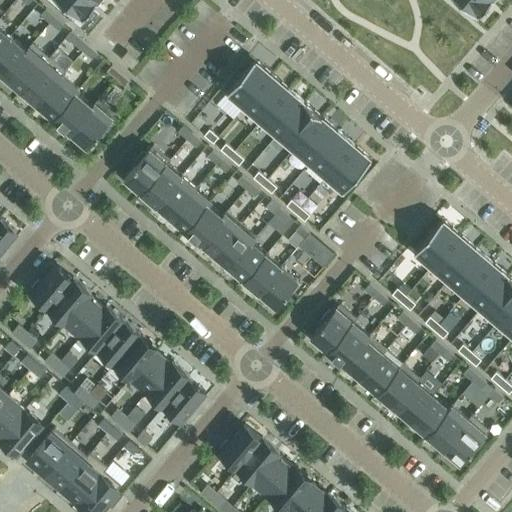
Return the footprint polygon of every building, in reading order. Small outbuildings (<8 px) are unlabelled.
[(96,0),(61,0),(82,18),(97,0),(96,0)] [(459,0),(478,15),(490,0),(459,0)] [(46,8),(41,14),(50,22),(55,16),(46,8)] [(55,16),(50,22),(59,30),(64,24),(55,16)] [(0,47),(11,35),(0,26),(0,47)] [(72,30),(66,36),(83,50),(88,44),(72,30)] [(26,49),(11,35),(0,47),(0,72),(4,76),(33,42),(33,41),(26,49)] [(50,56),(33,42),(4,76),(21,90),(50,56)] [(88,44),(83,50),(92,58),(97,52),(88,44)] [(127,50),(121,58),(132,67),(139,60),(127,50)] [(66,70),(50,56),(21,90),(37,104),(66,70)] [(255,58),(227,91),(244,106),(272,73),(255,58)] [(112,64),(107,70),(116,78),(121,72),(112,64)] [(66,70),(37,104),(54,118),(80,87),(64,74),(67,70),(66,70)] [(121,72),(116,78),(125,86),(130,79),(121,72)] [(272,73),(244,106),(261,120),(289,87),(272,73)] [(80,88),(80,87),(54,118),(70,132),(99,98),(99,97),(92,104),(77,91),(80,88)] [(289,87),(261,120),(277,134),(305,101),(289,87)] [(99,98),(70,132),(87,146),(99,132),(102,134),(103,133),(111,124),(108,121),(116,112),(99,98)] [(305,101),(277,134),(294,148),(322,115),(305,101)] [(322,115),(294,148),(310,162),(338,129),(322,115)] [(178,130),(187,138),(193,132),(183,124),(178,130)] [(210,128),(205,134),(214,142),(219,136),(210,128)] [(338,129),(310,162),(327,176),(355,143),(338,129)] [(202,140),(193,132),(187,138),(197,146),(202,140)] [(226,142),(221,148),(230,156),(235,150),(226,142)] [(355,143),(327,176),(344,190),(372,158),(355,143)] [(142,192),(171,158),(154,144),(146,153),(143,150),(134,161),(137,163),(125,178),(142,192)] [(222,157),(213,149),(207,155),(217,163),(222,157)] [(235,150),(230,156),(239,163),(244,158),(235,150)] [(231,165),(222,157),(217,163),(226,171),(231,165)] [(156,205),(182,174),(168,162),(171,159),(171,158),(142,192),(156,205)] [(259,170),(254,176),(263,184),(268,178),(259,170)] [(197,187),(182,174),(156,205),(171,217),(197,187)] [(237,180),(246,188),(251,182),(242,174),(237,180)] [(268,178),(263,184),(272,192),(277,186),(268,178)] [(260,189),(251,182),(246,188),(255,195),(260,189)] [(197,187),(171,217),(186,229),(212,199),(197,187)] [(292,198),(287,204),(296,212),(301,206),(292,198)] [(222,214),(209,203),(212,199),(186,229),(200,242),(228,210),(227,209),(222,214)] [(266,205),(275,213),(281,206),(271,199),(266,205)] [(275,213),(285,220),(290,214),(281,206),(275,213)] [(301,206),(296,212),(305,220),(310,214),(301,206)] [(228,210),(200,242),(215,254),(242,222),(228,210)] [(0,256),(5,250),(2,248),(17,231),(0,217),(2,215),(1,214),(0,214),(0,256)] [(432,265),(460,232),(442,218),(414,250),(432,265)] [(242,222),(215,254),(230,267),(257,234),(242,222)] [(295,230),(305,237),(310,231),(301,223),(295,230)] [(305,237),(299,244),(310,253),(320,240),(319,239),(310,231),(305,237)] [(448,279),(476,247),(460,232),(432,265),(448,279)] [(257,234),(230,267),(244,279),(267,252),(253,240),(258,235),(257,234)] [(465,293),(492,261),(476,247),(448,279),(465,293)] [(267,252),(244,279),(259,291),(282,265),(267,252)] [(481,307),(509,275),(492,261),(465,293),(481,307)] [(31,287),(34,289),(32,291),(49,306),(75,276),(74,276),(72,277),(56,264),(41,281),(38,278),(31,287)] [(276,306),(288,292),(291,294),(300,283),(297,281),(299,279),(282,265),(259,291),(276,306)] [(497,321),(511,304),(511,277),(509,275),(481,307),(497,321)] [(90,292),(91,291),(75,276),(49,306),(66,320),(90,292)] [(374,296),(379,290),(370,282),(365,288),(374,296)] [(397,287),(392,293),(401,301),(407,295),(397,287)] [(379,290),(374,296),(383,304),(388,298),(379,290)] [(108,304),(107,304),(105,305),(90,292),(66,320),(82,334),(108,304)] [(416,302),(407,295),(401,301),(411,308),(416,302)] [(357,316),(340,302),(328,316),(325,314),(316,324),(319,327),(311,336),(328,350),(357,316)] [(124,318),(108,304),(82,334),(99,348),(124,318)] [(511,333),(511,304),(497,321),(511,333)] [(412,318),(403,310),(398,316),(407,324),(412,318)] [(439,323),(430,315),(425,321),(434,329),(439,323)] [(328,350),(345,364),(370,334),(355,320),(358,317),(357,316),(328,350)] [(99,348),(115,362),(141,332),(124,318),(99,348)] [(412,318),(407,324),(416,332),(421,326),(412,318)] [(21,339),(28,331),(19,323),(12,331),(21,339)] [(434,329),(443,337),(448,331),(439,323),(434,329)] [(31,347),(37,339),(28,331),(21,339),(31,347)] [(157,346),(141,332),(115,362),(132,376),(157,346)] [(345,364),(361,378),(387,348),(370,334),(345,364)] [(440,352),(445,346),(436,338),(431,344),(440,352)] [(20,346),(11,339),(5,346),(14,354),(20,346)] [(472,351),(463,343),(458,349),(467,357),(472,351)] [(174,360),(173,360),(171,361),(156,349),(158,347),(157,346),(132,376),(148,390),(174,360)] [(440,352),(449,360),(454,354),(445,346),(440,352)] [(387,348),(361,378),(378,392),(403,362),(387,348)] [(54,367),(61,359),(52,351),(45,359),(54,367)] [(481,358),(472,351),(467,357),(476,365),(481,358)] [(31,368),(37,360),(28,352),(21,360),(31,368)] [(64,375),(70,367),(61,359),(54,367),(64,375)] [(40,375),(46,368),(37,360),(31,368),(40,375)] [(174,360),(148,390),(164,403),(161,407),(162,408),(189,376),(190,375),(174,360)] [(420,376),(403,362),(378,392),(394,406),(420,376)] [(478,374),(469,366),(464,372),(473,380),(478,374)] [(420,376),(394,406),(411,420),(433,393),(443,382),(427,368),(420,376)] [(496,370),(491,377),(500,385),(506,378),(496,370)] [(478,374),(473,380),(482,388),(487,381),(478,374)] [(186,419),(193,411),(190,408),(205,390),(189,376),(162,408),(179,422),(184,416),(186,419)] [(511,383),(506,378),(500,385),(510,393),(511,389),(511,383)] [(78,387),(74,392),(75,392),(84,399),(90,392),(81,384),(78,387)] [(66,385),(60,392),(69,400),(75,392),(74,392),(66,385)] [(0,404),(9,394),(0,386),(0,404)] [(504,396),(494,388),(489,394),(498,402),(504,396)] [(75,392),(69,400),(78,408),(84,400),(84,399),(75,392)] [(90,392),(84,399),(84,400),(93,407),(97,403),(99,399),(90,392)] [(449,407),(433,393),(411,420),(427,434),(453,404),(452,403),(449,407)] [(0,404),(0,433),(1,435),(0,436),(0,437),(25,408),(9,394),(0,404)] [(469,417),(453,404),(427,434),(444,448),(472,414),(472,413),(469,417)] [(120,423),(127,415),(118,407),(111,415),(120,423)] [(0,437),(17,452),(33,433),(42,422),(25,408),(0,437)] [(490,428),(472,414),(444,448),(461,462),(468,453),(471,456),(480,445),(477,443),(490,428)] [(120,423),(130,431),(136,423),(127,415),(120,423)] [(104,417),(99,423),(108,431),(113,425),(104,417)] [(261,437),(244,423),(230,441),(227,438),(220,447),(223,449),(218,455),(234,469),(261,437)] [(113,425),(108,431),(117,439),(123,433),(113,425)] [(54,426),(28,457),(45,472),(72,440),(54,426)] [(146,444),(153,437),(143,429),(137,437),(146,444)] [(255,480),(279,452),(280,451),(263,436),(261,437),(234,469),(236,470),(239,466),(255,480)] [(130,439),(124,445),(134,453),(139,447),(130,439)] [(72,440),(45,472),(61,486),(91,451),(91,450),(87,454),(72,440)] [(91,451),(61,486),(78,500),(108,465),(91,451)] [(294,465),(279,452),(255,480),(270,493),(294,465)] [(312,480),(313,479),(295,464),(294,465),(270,493),(288,508),(312,480)] [(108,465),(78,500),(92,511),(97,511),(106,501),(112,506),(123,494),(117,489),(122,483),(105,469),(109,465),(108,465)] [(310,511),(327,493),(312,480),(288,508),(292,511),(310,511)] [(217,491),(207,483),(201,491),(210,499),(217,491)] [(219,506),(226,499),(217,491),(210,499),(219,506)] [(339,511),(345,505),(328,491),(327,493),(310,511),(339,511)]
